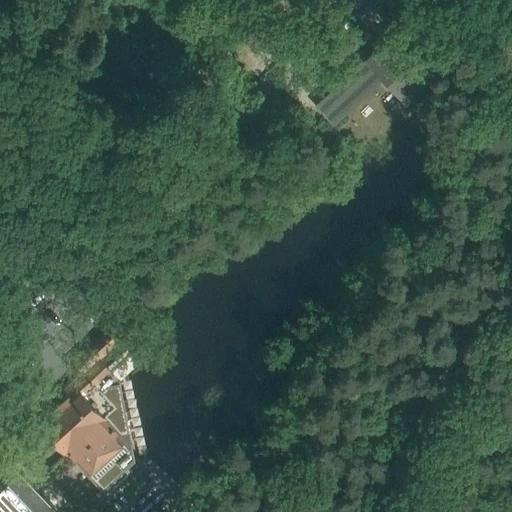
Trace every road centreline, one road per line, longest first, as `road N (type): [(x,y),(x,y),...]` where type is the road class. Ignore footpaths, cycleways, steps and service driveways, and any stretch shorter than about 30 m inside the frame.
road 1 (unclassified): [(0,342),(367,0)]
road 2 (track): [(415,0),(511,99)]
